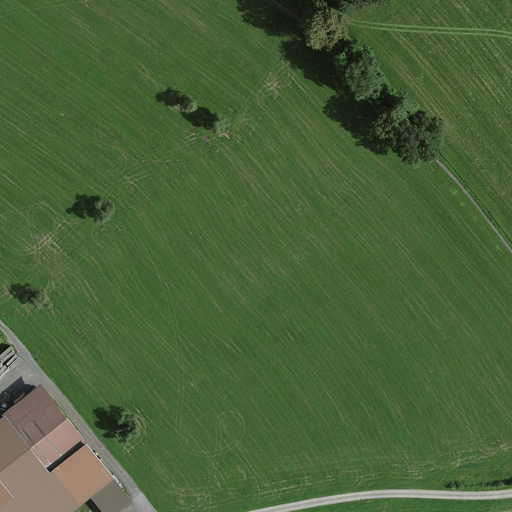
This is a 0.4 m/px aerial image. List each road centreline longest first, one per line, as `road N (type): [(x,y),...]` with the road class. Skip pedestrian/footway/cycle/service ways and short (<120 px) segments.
road 1 (unclassified): [(268,511),(347,497),(511,492)]
road 2 (track): [(0,325),(152,511)]
